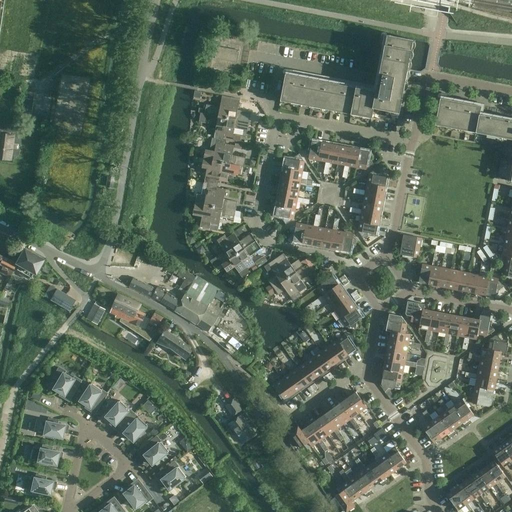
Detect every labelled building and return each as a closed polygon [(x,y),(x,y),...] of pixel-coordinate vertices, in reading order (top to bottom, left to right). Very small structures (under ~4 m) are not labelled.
[(399,113),(408,69),(413,40),(387,35),(376,91),(285,74),(280,101),(372,118),(374,108),(399,113)] [(237,63),(239,51),(217,46),(215,59),(237,63)] [(24,91),(20,123),(49,128),(50,117),(32,115),(35,93),(24,91)] [(227,118),(230,100),(221,98),(220,107),(206,105),(205,114),(209,115),(209,114),(227,118)] [(435,125),(452,128),(511,139),(511,175),(511,181),(511,120),(480,114),(481,106),(440,98),(435,125)] [(230,100),(227,118),(249,122),(251,113),(238,111),(239,102),(230,100)] [(205,114),(201,113),(199,122),(216,125),(214,138),(226,141),(226,140),(223,140),(224,136),(227,118),(209,114),(209,115),(205,114)] [(249,122),(227,118),(224,136),(233,138),(234,129),(248,131),(249,122)] [(7,131),(0,130),(0,159),(11,161),(15,135),(6,134),(7,131)] [(204,159),(222,162),(225,144),(225,145),(226,141),(214,138),(212,138),(210,151),(205,150),(204,159)] [(318,161),(322,143),(312,141),(310,148),(308,148),(303,151),(308,159),(318,161)] [(331,144),(322,143),(318,161),(325,162),(324,168),(329,169),(330,163),(328,162),(331,144)] [(222,162),(244,167),(246,158),(232,155),(234,146),(225,145),(225,144),(222,162)] [(340,146),(331,144),(328,162),(330,163),(337,164),(340,146)] [(337,164),(344,166),(343,171),(348,172),(349,166),(346,166),(350,148),(340,146),(337,164)] [(359,150),(350,148),(346,166),(349,166),(356,168),(359,150)] [(366,170),(373,165),(373,164),(370,160),(368,159),(369,152),(359,150),(356,168),(366,170)] [(284,168),(302,172),(304,162),(299,154),(294,157),(294,160),(286,158),(284,168)] [(204,182),(218,185),(218,181),(218,180),(222,162),(204,159),(199,158),(199,163),(203,163),(202,168),(207,169),(204,182)] [(244,167),(222,162),(218,180),(218,181),(227,182),(229,173),(242,176),(244,167)] [(302,172),(284,168),(282,178),(300,181),(301,179),(302,172)] [(367,184),(385,187),(387,177),(379,176),(380,174),(376,169),(369,174),(367,184)] [(299,190),(300,183),(306,184),(307,180),(301,179),(300,181),(282,178),(281,187),(299,190)] [(218,185),(204,182),(201,195),(197,194),(195,203),(213,206),(217,188),(217,189),(218,185)] [(367,184),(365,191),(360,190),(359,194),(365,195),(365,193),(383,197),(385,187),(367,184)] [(299,190),(281,187),(279,196),(297,200),(297,198),(299,190)] [(213,206),(235,211),(237,202),(224,199),(226,190),(217,189),(217,188),(213,206)] [(381,206),(383,197),(365,193),(365,195),(363,203),(381,206)] [(295,209),(296,202),(302,203),(303,199),(297,198),(297,200),(279,196),(277,206),(295,209)] [(213,206),(195,203),(193,212),(202,214),(200,227),(209,229),(209,230),(218,232),(219,226),(210,224),(213,206)] [(363,203),(362,210),(356,209),(355,213),(361,214),(361,212),(379,215),(381,206),(363,203)] [(235,211),(213,206),(210,224),(219,226),(220,217),(234,220),(235,211)] [(295,209),(277,206),(275,216),(283,217),(282,219),(286,224),(293,219),(295,209)] [(378,225),(379,215),(361,212),(361,214),(360,221),(378,225)] [(312,245),(321,247),(325,229),(318,227),(319,222),(314,221),(313,227),(315,227),(312,245)] [(378,225),(360,221),(358,231),(363,239),(368,236),(368,233),(376,235),(378,225)] [(303,243),(306,225),(296,223),(288,229),(292,233),(294,234),(293,241),(303,243)] [(344,232),(337,231),(338,225),(333,224),(332,230),(334,231),(331,249),(340,250),(344,232)] [(303,243),(312,245),(315,227),(313,227),(306,225),(303,243)] [(321,247),(331,249),(334,231),(332,230),(325,229),(321,247)] [(359,242),(354,234),(344,232),(340,250),(350,252),(352,245),(354,245),(359,242)] [(237,254),(256,241),(251,234),(239,241),(234,234),(227,239),(237,254)] [(222,264),(237,254),(227,239),(224,235),(217,240),(224,252),(217,257),(222,264)] [(421,238),(403,235),(401,245),(419,248),(421,238)] [(256,241),(237,254),(247,269),(248,269),(250,267),(253,271),(257,269),(254,264),(255,264),(250,256),(261,249),(256,241)] [(419,248),(401,245),(400,255),(407,256),(407,258),(410,263),(418,258),(419,248)] [(201,246),(196,249),(200,255),(205,252),(201,246)] [(511,247),(504,246),(502,256),(507,257),(507,256),(511,257),(511,247)] [(44,260),(25,249),(17,263),(20,265),(17,270),(22,272),(20,275),(29,279),(30,277),(32,278),(34,273),(37,274),(44,260)] [(237,254),(222,264),(227,272),(235,267),(242,278),(250,273),(248,269),(247,269),(237,254)] [(276,259),(288,278),(304,267),(303,267),(300,263),(298,260),(291,265),(283,254),(276,259)] [(310,256),(300,263),(303,267),(307,264),(310,268),(315,264),(310,256)] [(1,271),(0,272),(8,276),(7,278),(9,279),(17,263),(4,257),(0,263),(0,264),(4,266),(1,271)] [(288,278),(276,259),(264,267),(272,278),(268,280),(271,284),(265,288),(268,292),(288,278)] [(307,264),(303,267),(304,267),(288,278),(299,293),(306,288),(301,280),(308,275),(311,278),(315,276),(310,268),(307,264)] [(428,284),(432,266),(422,264),(414,270),(418,275),(420,275),(418,282),(428,284)] [(441,268),(432,266),(428,284),(438,286),(441,268)] [(451,270),(441,268),(438,286),(447,288),(451,270)] [(180,301),(174,311),(197,325),(197,324),(209,331),(217,318),(206,311),(212,301),(216,295),(218,297),(221,292),(218,291),(219,290),(181,269),(176,277),(184,281),(186,279),(192,283),(189,287),(180,301)] [(460,272),(451,270),(447,288),(457,290),(460,272)] [(470,273),(460,272),(457,290),(466,292),(470,273)] [(479,275),(470,273),(466,292),(476,293),(479,275)] [(476,293),(485,295),(488,277),(479,275),(476,293)] [(324,295),(339,284),(333,276),(318,287),(324,295)] [(488,277),(485,295),(495,297),(496,290),(499,290),(504,287),(498,279),(488,277)] [(288,278),(268,292),(270,295),(276,292),(278,296),(286,290),(294,302),(301,296),(299,293),(288,278)] [(174,311),(180,301),(167,293),(166,290),(160,287),(157,287),(156,290),(154,289),(134,279),(129,287),(149,297),(161,303),(174,311)] [(324,295),(329,303),(344,292),(339,284),(324,295)] [(52,286),(46,297),(61,306),(70,311),(74,304),(76,301),(52,286)] [(329,303),(335,311),(350,300),(344,292),(329,303)] [(140,326),(143,327),(142,329),(153,338),(157,332),(156,330),(157,327),(163,318),(154,313),(150,320),(144,317),(146,315),(138,311),(140,306),(129,300),(118,295),(110,313),(140,326)] [(335,311),(340,319),(355,308),(350,300),(335,311)] [(410,321),(420,323),(423,310),(424,304),(414,302),(407,301),(405,314),(410,321)] [(95,304),(87,318),(97,324),(105,309),(95,304)] [(355,308),(340,319),(346,327),(355,328),(356,322),(355,320),(361,316),(355,308)] [(432,311),(423,310),(420,323),(419,328),(426,330),(425,336),(430,336),(431,331),(429,330),(432,311)] [(442,313),(432,311),(429,330),(431,331),(438,332),(442,313)] [(449,340),(450,334),(448,334),(451,315),(442,313),(438,332),(445,333),(444,339),(449,340)] [(406,324),(401,316),(389,314),(388,320),(386,331),(391,332),(391,331),(404,334),(405,333),(406,324)] [(461,317),(451,315),(448,334),(450,334),(457,336),(461,317)] [(487,336),(494,331),(491,326),(489,325),(490,317),(480,315),(479,320),(477,334),(487,336)] [(464,337),(463,343),(467,344),(469,338),(466,338),(470,319),(461,317),(457,336),(464,337)] [(479,320),(470,319),(466,338),(469,338),(476,339),(477,334),(479,320)] [(192,351),(185,344),(165,330),(156,342),(171,348),(187,359),(192,351)] [(389,341),(408,344),(408,342),(410,334),(405,333),(404,334),(391,331),(391,332),(389,341)] [(337,340),(347,355),(355,349),(351,343),(353,342),(354,336),(345,334),(337,340)] [(497,335),(489,340),(487,349),(487,350),(501,352),(501,353),(506,354),(508,343),(500,342),(500,339),(497,335)] [(329,346),(339,361),(347,355),(337,340),(329,346)] [(389,341),(387,350),(406,354),(408,346),(413,348),(414,343),(408,342),(408,344),(389,341)] [(329,346),(321,351),(332,366),(339,361),(329,346)] [(499,362),(501,353),(501,352),(487,350),(487,349),(482,348),(481,356),(475,355),(474,359),(480,360),(480,358),(499,362)] [(404,363),(405,361),(406,354),(387,350),(386,360),(404,363)] [(321,351),(313,357),(324,372),(332,366),(321,351)] [(313,357),(305,362),(316,377),(324,372),(313,357)] [(497,371),(499,362),(480,358),(480,360),(478,367),(497,371)] [(386,360),(384,369),(403,373),(404,365),(410,367),(411,362),(405,361),(404,363),(386,360)] [(305,362),(298,368),(308,383),(316,377),(305,362)] [(69,401),(81,381),(75,377),(74,379),(64,373),(65,371),(59,367),(52,378),(58,381),(54,389),(64,395),(63,397),(69,401)] [(470,378),(476,379),(477,377),(496,380),(497,371),(478,367),(477,375),(471,374),(470,378)] [(290,373),(300,388),(308,383),(298,368),(290,373)] [(399,390),(403,373),(384,369),(381,384),(383,386),(399,390)] [(290,373),(282,379),(293,394),(300,388),(290,373)] [(476,379),(475,386),(494,390),(496,380),(477,377),(476,379)] [(293,394),(282,379),(274,385),(284,400),(293,394)] [(107,394),(91,383),(80,401),(90,407),(89,410),(95,413),(107,394)] [(494,390),(475,386),(472,403),(489,407),(491,405),(494,390)] [(43,394),(34,391),(32,390),(29,396),(31,397),(31,398),(39,402),(43,394)] [(347,398),(358,413),(367,408),(356,392),(347,398)] [(347,398),(340,403),(351,419),(353,418),(358,413),(347,398)] [(242,409),(234,399),(225,405),(233,416),(242,409)] [(454,405),(468,425),(471,423),(468,418),(473,415),(462,399),(454,405)] [(148,400),(142,406),(150,413),(156,406),(148,400)] [(118,431),(134,414),(129,409),(127,411),(118,403),(106,416),(115,425),(113,426),(118,431)] [(340,403),(332,409),(343,425),(349,421),(352,425),(356,422),(353,418),(351,419),(340,403)] [(454,405),(448,409),(445,404),(441,407),(444,412),(446,411),(457,426),(462,423),(465,427),(468,425),(454,405)] [(332,409),(324,414),(335,430),(337,429),(343,425),(332,409)] [(446,411),(444,412),(438,416),(453,436),(456,434),(453,430),(457,426),(446,411)] [(134,414),(118,431),(123,435),(125,433),(134,442),(148,426),(134,414)] [(324,414),(316,420),(327,436),(333,431),(337,436),(340,434),(337,429),(335,430),(324,414)] [(255,434),(241,415),(229,424),(243,443),(255,434)] [(425,418),(429,423),(431,422),(442,437),(447,434),(450,438),(453,436),(438,416),(433,420),(429,416),(425,418)] [(50,422),(37,419),(34,432),(46,435),(46,437),(53,438),(53,436),(63,438),(64,432),(67,433),(68,426),(54,423),(55,420),(50,419),(50,422)] [(316,420),(308,425),(319,441),(321,440),(327,436),(316,420)] [(442,437),(431,422),(429,423),(422,427),(434,443),(442,437)] [(308,425),(301,431),(309,442),(308,443),(311,447),(318,443),(321,447),(325,445),(321,440),(319,441),(308,425)] [(301,431),(298,426),(289,432),(300,448),(308,443),(309,442),(301,431)] [(378,441),(386,435),(382,428),(374,434),(378,441)] [(143,457),(145,455),(152,465),(169,452),(157,437),(139,452),(143,457)] [(511,461),(511,460),(511,445),(508,440),(500,445),(511,461)] [(509,462),(511,465),(511,460),(511,461),(500,445),(492,451),(503,467),(509,462)] [(44,449),(33,447),(31,459),(40,462),(40,464),(47,465),(47,463),(57,465),(58,459),(61,460),(63,453),(48,450),(49,447),(44,446),(44,449)] [(387,453),(401,473),(404,471),(401,466),(406,463),(395,447),(387,453)] [(387,453),(381,457),(377,452),(374,455),(377,460),(379,458),(390,474),(395,471),(398,475),(401,473),(387,453)] [(377,460),(371,464),(385,484),(388,482),(385,477),(390,474),(379,458),(377,460)] [(486,467),(497,482),(499,481),(505,476),(494,461),(486,467)] [(162,480),(169,490),(186,477),(175,462),(156,476),(160,482),(162,480)] [(371,464),(365,468),(362,463),(358,466),(361,471),(363,470),(374,485),(379,482),(382,486),(385,484),(371,464)] [(486,467),(478,472),(489,488),(495,484),(499,488),(502,486),(499,481),(497,482),(486,467)] [(361,471),(355,475),(370,495),(373,493),(370,488),(374,485),(363,470),(361,471)] [(489,488),(478,472),(470,478),(481,493),(483,492),(489,488)] [(37,478),(25,476),(22,488),(34,491),(34,493),(41,494),(41,492),(51,495),(52,489),(55,489),(56,483),(42,479),(43,476),(38,475),(37,478)] [(342,477),(346,482),(347,481),(359,496),(363,493),(367,497),(370,495),(355,475),(349,479),(346,475),(342,477)] [(470,478),(462,483),(473,499),(479,495),(483,499),(487,497),(483,492),(481,493),(470,478)] [(138,480),(132,484),(134,486),(124,494),(136,508),(145,501),(146,503),(152,498),(138,480)] [(347,481),(346,482),(339,487),(342,491),(343,491),(354,506),(357,504),(354,500),(359,496),(347,481)] [(462,483),(458,486),(455,482),(451,484),(466,504),(467,503),(473,499),(462,483)] [(471,508),(467,503),(466,504),(451,484),(448,487),(451,492),(446,495),(457,510),(464,506),(467,511),(471,508)] [(335,496),(345,511),(346,511),(354,506),(343,491),(342,491),(335,496)] [(101,511),(100,511),(124,511),(114,498),(109,502),(110,504),(101,511)]
